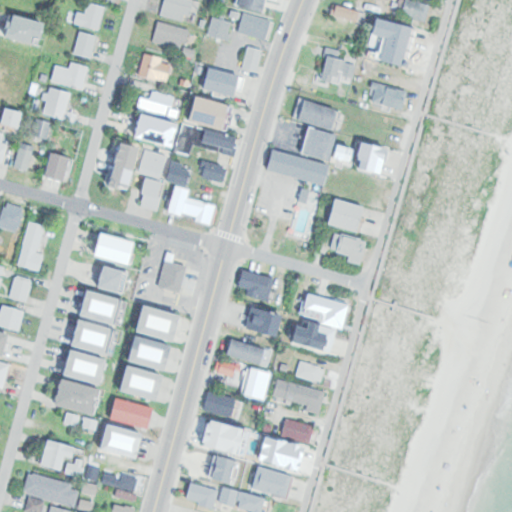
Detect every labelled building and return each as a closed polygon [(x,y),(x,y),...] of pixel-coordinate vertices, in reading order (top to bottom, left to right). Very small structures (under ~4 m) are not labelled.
[(201,1),(198,0),(163,0),(160,13),(195,23),(201,1)] [(266,12),(268,0),(239,0),(238,5),(266,12)] [(422,22),(428,5),(413,0),(405,0),(400,14),(422,22)] [(84,12),(78,11),(74,22),(98,29),(105,7),(87,1),(84,12)] [(331,14),(358,22),(360,12),(333,5),(331,14)] [(272,20),(242,12),(237,33),(267,40),(272,20)] [(48,24),(15,13),(8,35),(40,46),(48,24)] [(207,34),(227,41),(233,23),(214,16),(207,34)] [(417,27),(379,19),(371,58),(409,66),(417,27)] [(190,30),(158,20),(152,41),(184,50),(190,30)] [(73,53),(91,58),(97,35),(79,30),(73,53)] [(256,72),(263,50),(248,46),(242,68),(256,72)] [(358,65),(338,55),(340,52),(330,48),(320,70),(348,84),(358,65)] [(139,74),(162,81),(168,60),(145,53),(139,74)] [(82,88),(89,66),(71,61),(68,68),(55,64),(51,79),(82,88)] [(238,97),(244,76),(210,67),(204,88),(238,97)] [(408,90),(376,83),(372,103),(404,109),(408,90)] [(72,92),(50,86),(43,112),(65,118),(72,92)] [(226,130),(234,106),(199,95),(191,119),(226,130)] [(339,109),(302,99),(296,119),(334,129),(339,109)] [(0,126),(19,131),(24,111),(4,106),(0,120),(0,126)] [(181,123),(144,113),(137,136),(175,147),(181,123)] [(339,136),(311,125),(301,150),(330,161),(339,136)] [(239,137),(206,128),(203,141),(235,150),(239,137)] [(12,166),(27,171),(35,145),(20,141),(12,166)] [(143,147),(123,142),(112,180),(132,185),(143,147)] [(389,148),(365,142),(358,168),(382,175),(389,148)] [(354,147),(339,147),(338,160),(354,161),(354,147)] [(167,155),(147,149),(141,171),(161,177),(167,155)] [(326,184),(331,164),(272,150),(267,170),(326,184)] [(66,181),(73,157),(52,151),(45,175),(66,181)] [(167,178),(187,185),(193,168),(173,161),(167,178)] [(227,165),(202,161),(199,177),(224,182),(227,165)] [(139,205),(156,210),(164,182),(148,177),(139,205)] [(210,224),(215,205),(188,197),(191,189),(176,185),(169,212),(183,216),(183,217),(210,224)] [(358,232),(366,207),(335,197),(327,222),(358,232)] [(0,216),(0,225),(16,232),(24,208),(6,201),(0,216)] [(43,253),(39,251),(45,224),(27,220),(18,265),(40,270),(43,253)] [(347,261),(361,263),(366,238),(333,233),(330,251),(348,254),(347,261)] [(173,262),(175,253),(165,251),(159,287),(182,291),(187,265),(173,262)] [(274,278),(244,269),(239,286),(248,289),(247,295),(267,301),(274,278)] [(33,281),(14,276),(9,296),(27,301),(33,281)] [(82,316),(120,325),(126,299),(89,289),(82,316)] [(322,322),(344,328),(350,304),(309,293),(304,310),(324,315),(322,322)] [(25,310),(2,304),(0,311),(0,325),(19,330),(25,310)] [(177,342),(184,316),(146,305),(139,331),(177,342)] [(285,316),(253,306),(247,328),(278,337),(285,316)] [(74,345),(111,354),(117,329),(80,320),(74,345)] [(130,361),(170,370),(176,345),(136,336),(130,361)] [(265,365),(270,350),(232,338),(227,354),(265,365)] [(103,384),(109,359),(72,350),(66,376),(103,384)] [(10,363),(0,360),(0,386),(5,388),(10,363)] [(214,371),(234,376),(237,365),(216,360),(214,371)] [(324,367),(299,360),(295,376),(320,383),(324,367)] [(124,390),(161,399),(167,375),(130,366),(124,390)] [(272,373),(251,367),(244,394),(265,400),(272,373)] [(325,391),(277,378),(272,396),(306,405),(305,410),(319,413),(325,391)] [(97,416),(104,389),(64,379),(58,405),(97,416)] [(233,416),(237,397),(208,392),(205,411),(233,416)] [(156,409),(118,398),(112,417),(151,428),(156,409)] [(261,461),(302,471),(313,425),(286,419),(281,439),(268,436),(261,461)] [(250,457),(255,430),(210,420),(204,447),(250,457)] [(147,433),(107,424),(101,449),(141,458),(147,433)] [(78,460),(81,448),(49,439),(42,466),(79,476),(83,461),(78,460)] [(289,498),(295,475),(260,467),(254,490),(289,498)] [(77,506),(82,485),(30,473),(25,494),(77,506)] [(140,475),(123,473),(120,489),(137,491),(140,475)] [(183,498),(215,508),(220,490),(188,481),(183,498)] [(97,493),(98,485),(86,484),(85,492),(97,493)] [(220,504),(253,511),(265,511),(269,498),(224,488),(220,504)] [(30,511),(42,511),(45,503),(31,499),(27,511),(30,511)] [(93,510),(93,501),(82,501),(82,510),(93,510)]
